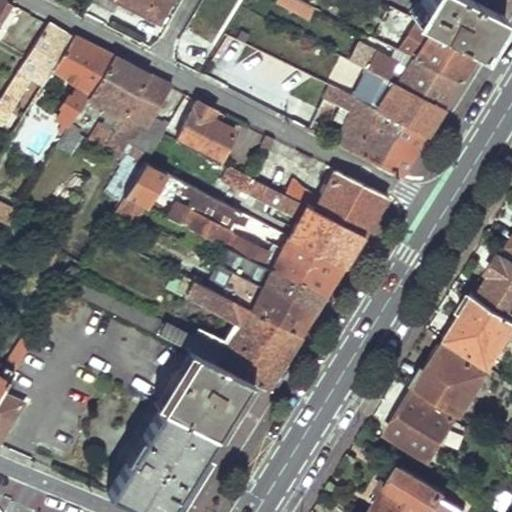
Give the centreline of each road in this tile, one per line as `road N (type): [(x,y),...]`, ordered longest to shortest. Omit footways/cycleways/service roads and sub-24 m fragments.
road 1 (residential): [(444,211),(27,0)]
road 2 (primary): [(256,511),(444,211)]
road 3 (primary): [(444,211),(511,104)]
road 4 (residential): [(0,466),(111,511)]
